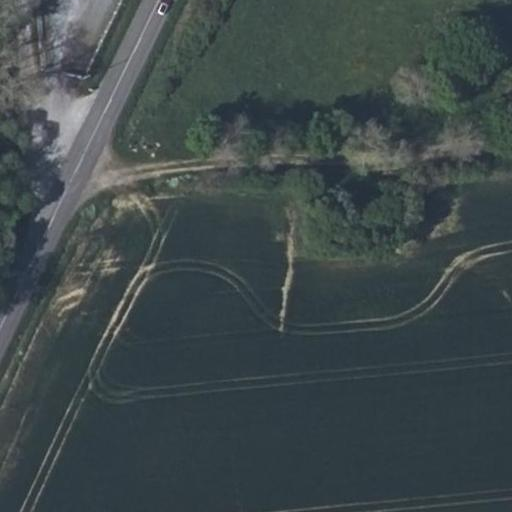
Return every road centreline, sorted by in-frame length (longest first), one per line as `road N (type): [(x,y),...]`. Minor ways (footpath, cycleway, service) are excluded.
road 1 (track): [(78,163),(429,155),(511,135)]
road 2 (tertiary): [(158,0),(0,331)]
